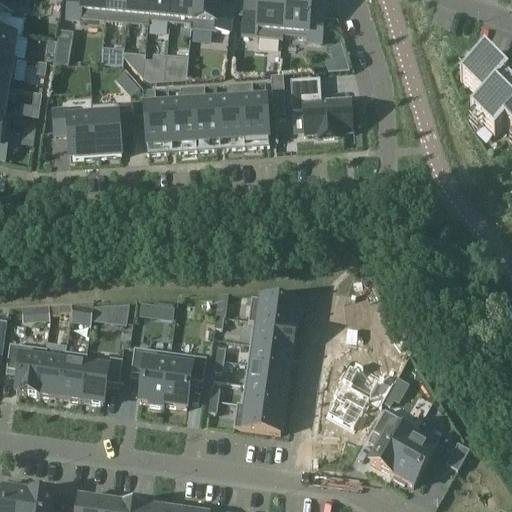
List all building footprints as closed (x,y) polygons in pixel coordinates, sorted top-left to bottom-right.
[(0,0),(0,37),(16,40),(21,41),(24,24),(11,22),(14,0),(0,0)] [(68,0),(66,23),(105,27),(106,0),(68,0)] [(106,0),(105,27),(126,29),(127,19),(128,0),(106,0)] [(128,0),(127,19),(126,29),(148,31),(148,25),(150,0),(128,0)] [(150,0),(148,25),(169,27),(171,0),(150,0)] [(171,0),(169,27),(191,29),(191,25),(193,0),(171,0)] [(191,29),(191,34),(215,36),(216,35),(229,36),(231,11),(218,10),(218,0),(193,0),(191,25),(191,29)] [(244,15),(241,39),(255,41),(255,42),(282,45),(282,40),(283,38),(285,0),(258,0),(257,16),(244,15)] [(285,0),(283,38),(282,40),(307,43),(307,46),(321,47),(323,23),(310,21),(311,0),(285,0)] [(0,60),(13,63),(16,40),(0,37),(0,60)] [(41,55),(39,67),(47,68),(49,56),(41,55)] [(55,57),(53,70),(68,70),(70,59),(55,57)] [(134,58),(133,74),(142,84),(144,65),(145,59),(134,58)] [(142,84),(151,89),(163,88),(166,60),(153,59),(152,65),(144,65),(142,84)] [(0,60),(0,82),(9,84),(13,63),(0,60)] [(166,60),(163,88),(186,86),(189,62),(166,60)] [(511,77),(494,62),(471,88),(495,108),(502,100),(504,101),(511,92),(511,77)] [(39,67),(37,79),(45,80),(47,68),(39,67)] [(271,89),(283,88),(283,80),(271,81),(271,89)] [(0,82),(0,104),(6,105),(9,84),(0,82)] [(320,82),(291,84),(293,117),(305,117),(306,139),(318,138),(318,142),(338,141),(338,137),(352,136),(350,104),(322,105),(320,82)] [(132,85),(122,93),(130,102),(139,93),(132,85)] [(252,87),(240,88),(241,96),(253,95),(252,87)] [(240,88),(228,89),(229,97),(241,96),(240,88)] [(283,88),(271,89),(272,96),(284,96),(283,88)] [(204,91),(192,92),(193,100),(205,99),(204,91)] [(192,92),(180,92),(181,100),(193,100),(192,92)] [(155,94),(143,95),(143,103),(155,102),(155,94)] [(284,96),(272,96),(272,104),(284,104),(284,96)] [(35,97),(33,109),(41,111),(43,99),(35,97)] [(495,108),(483,122),(509,144),(511,140),(511,107),(504,101),(502,100),(495,108)] [(267,102),(241,103),(244,152),(270,150),(267,102)] [(241,103),(217,105),(220,154),(244,152),(241,103)] [(284,104),(272,104),(273,112),(285,112),(284,104)] [(217,105),(193,107),(196,155),(220,154),(217,105)] [(193,107),(169,108),(173,157),(196,155),(193,107)] [(169,108),(144,110),(147,159),(173,157),(169,108)] [(33,109),(31,121),(39,122),(41,111),(33,109)] [(119,118),(93,120),(96,162),(122,160),(120,135),(134,134),(132,109),(118,110),(119,118)] [(285,112),(273,112),(273,121),(285,120),(285,112)] [(67,114),(53,114),(54,139),(68,139),(70,164),(96,162),(93,120),(67,122),(67,114)] [(251,302),(248,327),(253,328),(295,333),(295,330),(298,330),(299,320),(297,320),(298,309),(251,302)] [(151,323),(152,310),(141,308),(139,321),(151,323)] [(71,310),(59,310),(60,319),(72,318),(71,310)] [(120,311),(118,329),(126,330),(129,311),(120,311)] [(33,313),(22,313),(23,324),(33,324),(33,313)] [(216,321),(214,333),(222,335),(224,323),(216,321)] [(253,328),(250,348),(292,354),(295,333),(253,328)] [(250,348),(247,368),(289,374),(292,354),(250,348)] [(10,349),(6,378),(7,378),(7,374),(19,375),(18,381),(16,398),(39,401),(45,354),(10,349)] [(134,353),(130,382),(131,382),(132,378),(143,379),(143,385),(139,407),(150,408),(149,410),(164,412),(164,410),(171,358),(134,353)] [(217,353),(216,365),(224,366),(225,354),(217,353)] [(45,354),(39,401),(60,404),(67,357),(65,357),(64,366),(46,364),(47,354),(45,354)] [(67,357),(60,404),(81,407),(87,365),(87,360),(67,357)] [(171,358),(164,410),(187,413),(190,391),(191,386),(202,387),(202,392),(203,392),(207,363),(171,358)] [(87,365),(81,407),(104,410),(106,393),(107,387),(118,389),(118,393),(119,393),(123,365),(110,363),(109,368),(87,365)] [(216,365),(214,377),(222,378),(224,366),(216,365)] [(335,402),(326,419),(353,434),(371,401),(383,407),(394,389),(381,382),(354,367),(352,372),(349,370),(341,384),(344,386),(337,399),(334,397),(332,401),(335,402)] [(247,368),(244,388),(287,394),(289,374),(247,368)] [(244,388),(242,409),(284,414),(287,394),(244,388)] [(212,394),(210,405),(218,407),(220,395),(212,394)] [(210,405),(208,417),(216,419),(218,407),(210,405)] [(237,408),(233,433),(280,439),(282,428),(285,428),(286,418),(283,418),(284,414),(242,409),(237,408)] [(384,415),(368,445),(373,437),(383,443),(378,453),(370,467),(386,476),(412,431),(384,415)] [(412,431),(386,476),(394,481),(393,484),(404,490),(405,487),(413,492),(439,446),(412,431)] [(458,449),(446,470),(457,477),(469,455),(458,449)] [(27,511),(29,497),(25,497),(25,494),(13,493),(13,495),(4,494),(1,510),(1,511),(27,511)] [(29,497),(27,511),(51,511),(53,501),(29,497)] [(100,511),(101,502),(78,499),(76,511),(100,511)] [(121,511),(123,505),(101,502),(100,511),(121,511)]
